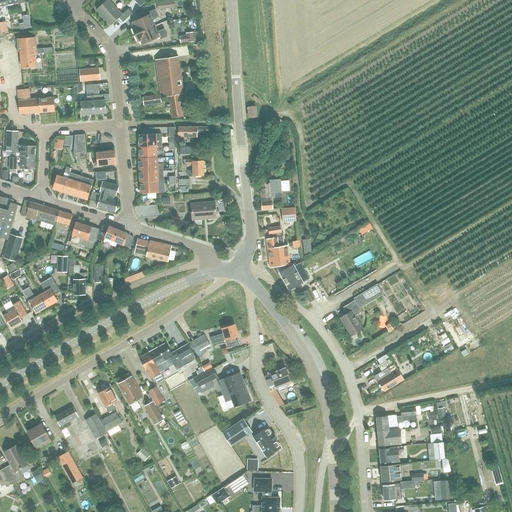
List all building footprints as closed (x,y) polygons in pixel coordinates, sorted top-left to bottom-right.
[(107,0),(97,10),(111,25),(119,18),(123,22),(133,13),(129,9),(122,15),(108,0),(107,0)] [(158,10),(175,8),(175,1),(157,3),(158,10)] [(132,27),(135,34),(155,26),(153,20),(159,17),(156,9),(149,12),(150,15),(132,23),(134,26),(132,27)] [(7,21),(0,22),(2,33),(8,32),(7,21)] [(159,37),(161,40),(168,36),(164,28),(158,31),(155,26),(135,34),(139,42),(141,41),(142,44),(159,37)] [(201,41),(200,32),(193,33),(186,33),(187,36),(181,36),(182,44),(187,43),(194,42),(201,41)] [(36,37),(19,39),(21,52),(22,68),(37,67),(36,55),(37,55),(37,54),(44,53),(44,55),(53,54),(53,48),(37,49),(36,37)] [(179,57),(156,60),(161,95),(161,97),(169,96),(171,105),(171,108),(173,118),(184,117),(180,94),(184,93),(179,57)] [(100,80),(99,68),(80,69),(81,82),(100,80)] [(99,94),(98,84),(92,85),(94,114),(107,113),(105,94),(99,94)] [(94,114),(92,85),(86,85),(87,101),(81,102),(82,115),(94,114)] [(20,114),(55,112),(55,98),(30,100),(30,89),(19,90),(20,114)] [(161,95),(143,97),(144,105),(161,102),(161,97),(161,95)] [(249,118),(257,117),(257,108),(248,109),(249,118)] [(197,127),(178,127),(179,137),(198,137),(198,133),(209,133),(209,127),(197,127)] [(13,151),(13,157),(36,158),(37,146),(18,145),(18,132),(8,131),(7,146),(7,151),(13,151)] [(139,135),(139,146),(157,146),(162,145),(161,134),(139,135)] [(76,135),(75,143),(80,143),(86,143),(85,135),(76,135)] [(157,146),(139,146),(140,158),(158,157),(157,146)] [(283,161),(290,160),(289,149),(282,149),(283,161)] [(99,165),(116,163),(115,151),(97,153),(98,160),(94,160),(95,165),(99,165)] [(10,158),(10,161),(10,169),(17,170),(17,164),(21,164),(20,169),(35,170),(36,158),(13,157),(13,158),(10,158)] [(158,157),(140,158),(139,158),(140,170),(159,169),(164,169),(164,164),(158,164),(158,157)] [(193,159),(184,160),(184,166),(193,165),(193,170),(188,170),(188,176),(193,176),(204,176),(203,160),(193,161),(193,159)] [(53,189),(65,193),(71,173),(72,169),(66,167),(63,177),(57,175),(53,189)] [(159,169),(140,170),(140,182),(141,182),(159,181),(159,169)] [(106,172),(96,172),(96,180),(106,179),(106,172)] [(65,193),(76,196),(82,177),(71,173),(65,193)] [(14,177),(12,182),(22,185),(24,180),(14,177)] [(94,180),(82,177),(76,196),(88,200),(94,180)] [(269,180),(270,183),(260,184),(261,198),(272,197),(275,197),(275,193),(281,193),(282,192),(281,179),(269,180)] [(164,181),(159,181),(141,182),(141,193),(165,193),(164,181)] [(101,192),(101,196),(98,207),(115,212),(118,200),(114,199),(115,195),(116,196),(119,186),(103,182),(101,192)] [(15,211),(17,205),(5,201),(5,199),(0,197),(0,237),(7,239),(16,212),(15,211)] [(272,197),(261,198),(262,210),(273,209),(272,197)] [(21,216),(55,226),(60,211),(25,200),(21,216)] [(193,219),(216,218),(215,202),(191,204),(193,219)] [(154,214),(152,203),(130,206),(131,217),(154,214)] [(283,222),(296,221),(295,207),(281,208),(283,222)] [(72,215),(60,211),(55,226),(55,228),(67,232),(72,215)] [(94,242),(98,230),(76,223),(70,242),(78,245),(81,237),(94,242)] [(130,248),(133,238),(126,235),(127,234),(110,227),(109,228),(103,225),(97,239),(103,242),(105,238),(130,248)] [(278,246),(284,245),(283,236),(282,236),(281,232),(282,232),(281,226),(268,229),(269,235),(274,234),(274,238),(267,239),(268,249),(279,247),(278,246)] [(11,234),(4,258),(15,261),(22,237),(11,234)] [(312,254),(310,239),(303,240),(305,254),(312,254)] [(172,247),(150,241),(149,243),(139,240),(136,250),(145,252),(144,254),(146,255),(146,257),(168,262),(172,247)] [(279,247),(268,249),(270,268),(291,264),(288,245),(279,247)] [(58,256),(58,272),(67,272),(67,256),(58,256)] [(76,258),(69,259),(69,275),(73,275),(74,295),(85,295),(85,274),(80,274),(79,266),(76,266),(76,258)] [(332,266),(335,272),(342,269),(339,263),(332,266)] [(95,282),(103,282),(102,264),(94,265),(95,282)] [(294,265),(280,272),(289,290),(303,283),(294,265)] [(140,269),(121,277),(123,283),(142,275),(140,269)] [(21,277),(18,271),(11,275),(14,281),(21,277)] [(2,280),(6,288),(13,285),(9,276),(2,280)] [(46,292),(40,295),(47,307),(57,302),(53,295),(59,292),(51,279),(46,282),(46,283),(42,285),(46,292)] [(319,299),(310,282),(301,286),(310,304),(319,299)] [(355,300),(360,308),(384,294),(378,284),(354,298),(355,300)] [(47,307),(40,295),(35,298),(29,288),(23,292),(36,314),(47,307)] [(343,307),(347,314),(340,318),(351,336),(363,329),(355,316),(362,312),(360,308),(355,300),(343,307)] [(11,303),(4,307),(0,308),(0,309),(4,316),(3,316),(10,329),(23,322),(21,319),(27,315),(19,301),(13,305),(11,303)] [(460,341),(472,334),(461,317),(449,324),(460,341)] [(432,327),(443,346),(450,341),(439,323),(432,327)] [(224,335),(210,339),(211,344),(227,340),(229,347),(239,345),(236,337),(238,337),(235,325),(222,328),(224,335)] [(460,341),(456,344),(459,349),(475,339),(472,334),(460,341)] [(196,354),(210,346),(204,335),(190,343),(196,354)] [(423,349),(432,346),(429,340),(421,343),(423,349)] [(159,347),(149,353),(160,373),(164,370),(161,363),(170,358),(173,365),(177,371),(196,360),(187,344),(172,354),(166,343),(159,347)] [(150,378),(160,373),(149,353),(139,358),(150,378)] [(388,354),(377,360),(380,365),(391,359),(388,354)] [(385,391),(404,379),(398,369),(394,364),(375,376),(385,391)] [(199,371),(197,372),(198,376),(205,373),(202,367),(198,369),(199,371)] [(276,386),(291,380),(286,367),(264,376),(270,391),(276,389),(276,386)] [(198,376),(194,379),(201,393),(214,386),(211,381),(218,377),(213,368),(205,373),(198,376)] [(225,383),(219,385),(226,402),(232,400),(235,407),(251,400),(240,372),(223,379),(225,383)] [(136,385),(131,377),(118,384),(130,405),(143,398),(139,391),(136,385)] [(112,403),(116,401),(109,387),(98,394),(108,413),(115,409),(112,403)] [(163,401),(155,388),(149,391),(156,405),(163,401)] [(444,401),(434,403),(436,409),(438,409),(440,421),(447,420),(444,401)] [(83,402),(70,409),(83,434),(96,427),(83,402)] [(152,403),(145,407),(155,424),(162,420),(152,403)] [(417,415),(416,408),(401,409),(402,416),(412,415),(416,415),(417,415)] [(70,409),(58,416),(71,440),(83,434),(70,409)] [(107,432),(121,424),(115,413),(101,421),(107,432)] [(183,415),(177,418),(180,424),(186,420),(183,415)] [(397,415),(377,417),(378,431),(398,429),(397,423),(403,422),(402,416),(397,416),(397,415)] [(243,419),(223,433),(231,446),(252,432),(243,419)] [(50,440),(41,425),(29,432),(37,447),(50,440)] [(440,426),(430,429),(432,435),(441,432),(440,426)] [(254,437),(267,457),(281,447),(276,440),(277,439),(273,434),(272,435),(267,428),(254,437)] [(378,431),(379,446),(402,444),(401,437),(400,429),(398,429),(378,431)] [(184,450),(190,448),(186,442),(181,444),(184,450)] [(11,465),(4,468),(13,484),(24,478),(19,469),(28,464),(18,445),(4,452),(11,465)] [(399,447),(380,449),(381,463),(400,461),(399,447)] [(144,449),(139,454),(145,460),(150,455),(144,449)] [(68,453),(59,457),(73,483),(75,487),(84,482),(81,478),(82,478),(68,453)] [(248,461),(248,469),(258,470),(258,462),(248,461)] [(400,464),(392,465),(381,466),(383,481),(393,480),(401,479),(400,464)] [(0,487),(1,486),(2,487),(5,485),(7,487),(13,484),(4,468),(0,470),(0,487)] [(45,477),(51,473),(48,468),(42,472),(45,477)] [(38,469),(31,472),(37,483),(44,479),(38,469)] [(141,472),(133,477),(136,482),(144,477),(141,472)] [(172,487),(180,483),(176,475),(168,480),(172,487)] [(229,484),(234,492),(249,482),(244,475),(229,484)] [(261,511),(279,511),(279,510),(280,510),(280,509),(279,509),(280,498),(270,498),(271,492),(272,479),(255,479),(254,491),(263,492),(263,498),(262,498),(261,511)] [(450,480),(440,481),(442,499),(451,499),(450,480)] [(385,500),(402,499),(401,484),(383,485),(385,500)] [(213,503),(226,495),(221,485),(208,493),(213,503)]
